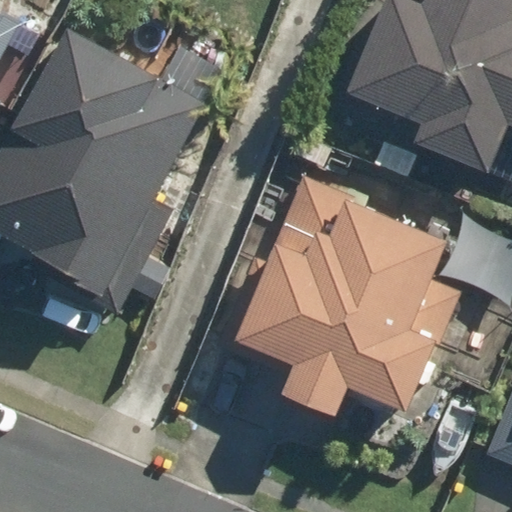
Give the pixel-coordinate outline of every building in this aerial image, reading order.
[(511,0),(409,0),(408,3),(401,0),(381,0),(343,98),(409,125),(399,152),(484,185),(504,134),(511,136),(511,43),(502,40),(511,15),(511,0)] [(205,111),(65,32),(0,147),(0,251),(95,305),(205,111)] [(328,431),(340,402),(397,425),(428,349),(407,340),(445,246),(286,181),(216,351),(277,376),(265,406),(328,431)] [(511,300),(511,245),(464,223),(437,283),(506,315),(511,300)] [(511,393),(482,462),(511,474),(511,393)]
